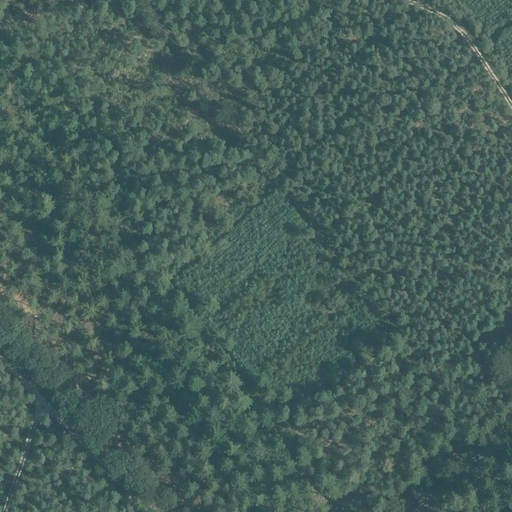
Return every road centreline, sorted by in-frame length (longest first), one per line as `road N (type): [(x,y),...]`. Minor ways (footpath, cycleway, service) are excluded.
road 1 (track): [(158,511),(0,355)]
road 2 (track): [(511,104),(453,22),(403,0)]
